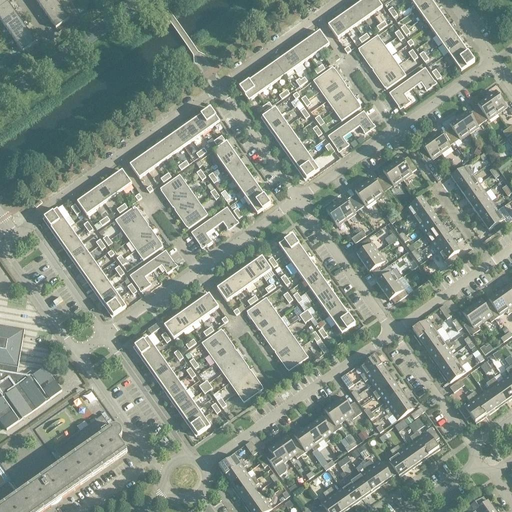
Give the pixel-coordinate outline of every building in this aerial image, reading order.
[(0,0),(0,8),(8,3),(5,0),(0,0)] [(58,3),(55,0),(46,0),(39,5),(44,13),(58,3)] [(382,8),(376,0),(365,0),(364,1),(373,15),(382,8)] [(431,0),(430,0),(412,0),(411,1),(417,10),(431,0)] [(437,9),(431,0),(417,10),(423,19),(437,9)] [(373,15),(364,1),(355,8),(364,21),(373,15)] [(14,11),(8,3),(0,8),(0,20),(0,21),(14,11)] [(63,11),(58,3),(44,13),(50,21),(63,11)] [(364,21),(355,8),(346,14),(355,27),(364,21)] [(443,18),(437,9),(423,19),(429,28),(443,18)] [(19,19),(14,11),(0,21),(6,29),(19,19)] [(69,20),(63,11),(50,21),(56,29),(69,20)] [(355,27),(346,14),(337,20),(347,34),(355,27)] [(449,27),(443,18),(429,28),(436,37),(449,27)] [(25,27),(19,19),(6,29),(11,36),(25,27)] [(347,34),(337,20),(328,27),(337,40),(347,34)] [(30,35),(25,27),(11,36),(17,44),(30,35)] [(456,36),(449,27),(436,37),(442,46),(456,36)] [(320,32),(319,33),(310,39),(320,53),(329,46),(320,32)] [(36,43),(30,35),(17,44),(22,53),(36,43)] [(462,45),(456,36),(442,46),(448,54),(462,45)] [(385,47),(378,37),(358,51),(363,58),(364,56),(367,60),(385,47)] [(320,53),(310,39),(301,45),(311,59),(320,53)] [(311,59),(301,45),(293,51),(302,65),(311,59)] [(468,54),(462,45),(448,54),(454,63),(468,54)] [(392,57),(385,47),(367,60),(369,63),(367,64),(372,71),(392,57)] [(302,65),(293,51),(284,58),(293,71),(302,65)] [(474,63),(468,54),(454,63),(461,73),(474,63)] [(399,67),(392,57),(372,71),(377,77),(378,76),(381,79),(399,67)] [(293,71),(284,58),(275,64),(285,77),(293,71)] [(285,77),(275,64),(266,70),(276,84),(285,77)] [(406,77),(399,67),(381,79),(383,82),(381,84),(386,91),(406,77)] [(338,75),(333,68),(313,82),(320,92),(338,80),(336,77),(338,75)] [(435,83),(425,69),(407,82),(412,90),(421,84),(426,92),(433,87),(432,85),(435,83)] [(276,84),(266,70),(257,76),(267,90),(276,84)] [(267,90),(257,76),(248,82),(258,96),(267,90)] [(340,83),(338,80),(320,92),(327,102),(347,88),(342,82),(340,83)] [(258,96),(248,82),(239,89),(249,103),(258,96)] [(412,90),(407,82),(389,95),(399,109),(402,107),(403,108),(410,104),(404,96),(412,90)] [(351,95),(347,88),(327,102),(334,112),(352,99),(350,96),(351,95)] [(507,109),(496,93),(486,100),(497,115),(507,109)] [(354,103),(352,99),(334,112),(341,122),(361,109),(356,101),(354,103)] [(497,115),(486,100),(477,106),(480,110),(475,113),(482,124),(487,120),(488,122),(497,115)] [(220,123),(210,109),(201,116),(210,130),(220,123)] [(275,109),(262,118),(264,121),(262,122),(267,128),(282,118),(275,109)] [(373,127),(364,112),(346,125),(351,133),(359,127),(365,135),(372,130),(371,129),(373,127)] [(468,113),(458,119),(469,135),(478,128),(478,127),(482,124),(475,113),(470,117),(468,113)] [(210,130),(201,116),(192,122),(202,136),(210,130)] [(288,127),(282,118),(267,128),(271,135),(273,134),(275,136),(288,127)] [(469,135),(458,119),(449,126),(452,130),(447,133),(454,144),(459,140),(460,141),(469,135)] [(202,136),(192,122),(183,128),(193,142),(202,136)] [(351,133),(346,125),(328,138),(337,152),(340,150),(342,151),(348,147),(343,139),(351,133)] [(511,126),(503,133),(506,138),(511,134),(511,126)] [(294,136),(288,127),(275,136),(277,139),(275,140),(279,146),(294,136)] [(193,142),(183,128),(174,135),(184,148),(193,142)] [(442,136),(439,133),(430,139),(441,155),(450,148),(449,147),(454,144),(447,133),(442,136)] [(184,148),(174,135),(165,141),(175,155),(184,148)] [(300,145),(294,136),(279,146),(284,152),(285,151),(287,154),(300,145)] [(441,155),(430,139),(421,146),(423,149),(419,153),(426,164),(431,160),(432,161),(441,155)] [(175,155),(165,141),(157,147),(166,161),(175,155)] [(233,152),(226,143),(213,153),(219,162),(233,152)] [(307,153),(300,145),(287,154),(289,156),(287,157),(292,164),(307,153)] [(166,161),(157,147),(148,153),(157,167),(166,161)] [(239,161),(233,152),(219,162),(226,171),(239,161)] [(157,167),(148,153),(139,160),(148,173),(157,167)] [(313,162),(307,153),(292,164),(296,170),(298,169),(300,171),(313,162)] [(148,173),(139,160),(130,166),(139,180),(148,173)] [(401,160),(392,166),(403,182),(412,175),(411,174),(416,171),(409,160),(404,163),(401,160)] [(245,170),(239,161),(226,171),(232,179),(245,170)] [(319,172),(313,162),(300,171),(301,174),(300,175),(304,182),(319,172)] [(403,182),(392,166),(383,173),(385,176),(380,180),(388,191),(393,187),(393,188),(403,182)] [(473,176),(466,167),(451,178),(457,187),(473,176)] [(252,179),(245,170),(232,179),(238,188),(252,179)] [(132,185),(122,171),(113,178),(122,192),(132,185)] [(435,172),(432,174),(437,181),(441,178),(439,175),(438,176),(435,172)] [(187,186),(179,176),(160,190),(165,197),(167,196),(169,199),(187,186)] [(479,185),(473,176),(457,187),(463,196),(479,185)] [(122,192),(113,178),(104,184),(113,198),(122,192)] [(258,188),(252,179),(238,188),(244,197),(258,188)] [(375,183),(373,180),(364,186),(375,202),(384,195),(383,194),(388,191),(380,180),(375,183)] [(113,198),(104,184),(95,190),(105,204),(113,198)] [(485,194),(479,185),(463,196),(470,205),(485,194)] [(194,196),(187,186),(169,199),(171,202),(169,203),(174,210),(194,196)] [(375,202),(364,186),(354,193),(357,196),(352,200),(360,210),(364,207),(365,208),(375,202)] [(264,196),(258,188),(244,197),(250,206),(264,196)] [(105,204),(95,190),(86,197),(96,210),(105,204)] [(490,191),(485,194),(470,205),(476,214),(491,203),(496,200),(490,191)] [(201,206),(194,196),(174,210),(179,217),(180,216),(183,219),(201,206)] [(271,206),(264,196),(250,206),(257,215),(271,206)] [(96,210),(86,197),(77,203),(87,217),(96,210)] [(345,199),(335,206),(346,221),(356,215),(355,214),(360,210),(352,200),(347,203),(345,199)] [(428,208),(421,199),(406,210),(412,219),(428,208)] [(498,212),(491,203),(476,214),(482,222),(498,212)] [(208,216),(201,206),(183,219),(185,222),(183,223),(188,230),(208,216)] [(346,221),(335,206),(326,212),(337,228),(346,221)] [(140,215),(135,208),(115,222),(122,232),(140,219),(138,216),(140,215)] [(434,217),(428,208),(412,219),(418,228),(434,217)] [(237,223),(227,209),(209,221),(214,229),(223,223),(228,231),(235,227),(234,225),(237,223)] [(64,219),(57,210),(42,220),(47,227),(49,226),(50,229),(64,219)] [(504,221),(498,212),(482,222),(489,232),(493,229),(496,234),(507,226),(503,221),(504,221)] [(440,226),(434,217),(418,228),(425,236),(440,226)] [(70,228),(64,219),(50,229),(52,231),(51,232),(55,239),(70,228)] [(142,222),(140,219),(122,232),(129,242),(149,228),(144,221),(142,222)] [(214,229),(209,221),(191,234),(201,248),(204,246),(205,248),(207,246),(212,243),(206,235),(214,229)] [(446,234),(440,226),(425,236),(431,245),(446,234)] [(76,237),(70,228),(55,239),(59,245),(61,244),(63,246),(76,237)] [(153,235),(149,228),(129,242),(136,252),(154,239),(152,236),(153,235)] [(351,240),(355,245),(365,238),(362,233),(358,235),(351,240)] [(453,243),(446,234),(431,245),(437,254),(453,243)] [(299,246),(292,236),(279,246),(285,255),(299,246)] [(82,246),(76,237),(63,246),(65,249),(63,250),(67,256),(82,246)] [(156,242),(154,239),(136,252),(143,262),(163,248),(158,241),(156,242)] [(378,253),(368,239),(355,249),(358,254),(356,255),(363,264),(378,253)] [(459,252),(453,243),(437,254),(444,263),(448,268),(458,260),(455,255),(459,252)] [(88,255),(82,246),(67,256),(72,262),(74,261),(75,264),(88,255)] [(305,254),(299,246),(285,255),(291,264),(305,254)] [(166,252),(148,265),(153,272),(161,267),(167,275),(174,270),(173,268),(175,266),(166,252)] [(385,263),(378,253),(363,264),(369,274),(373,271),(376,276),(380,273),(377,268),(385,263)] [(311,263),(305,254),(291,264),(298,273),(311,263)] [(95,264),(88,255),(75,264),(77,266),(75,268),(80,274),(95,264)] [(271,271),(262,258),(253,264),(262,278),(271,271)] [(317,272),(311,263),(298,273),(304,282),(317,272)] [(101,272),(95,264),(80,274),(82,273),(83,275),(82,277),(86,283),(101,272)] [(262,278),(253,264),(244,270),(253,284),(262,278)] [(153,272),(148,265),(130,277),(139,291),(142,289),(144,291),(150,286),(145,278),(153,272)] [(253,284),(244,270),(235,277),(244,290),(253,284)] [(107,281),(101,272),(86,283),(91,289),(92,288),(94,290),(107,281)] [(324,281),(317,272),(304,282),(310,291),(324,281)] [(392,272),(384,278),(380,273),(376,276),(380,281),(376,283),(383,293),(398,282),(392,272)] [(244,290),(235,277),(226,283),(236,297),(244,290)] [(114,290),(107,281),(94,290),(96,293),(94,294),(99,300),(114,290)] [(330,290),(324,281),(310,291),(316,300),(330,290)] [(408,296),(398,282),(383,293),(389,302),(393,299),(396,304),(408,296)] [(236,297),(226,283),(217,289),(226,303),(236,297)] [(511,296),(507,289),(503,292),(502,290),(497,293),(511,314),(511,313),(511,296)] [(120,299),(114,290),(99,300),(103,307),(105,306),(107,308),(120,299)] [(336,299),(330,290),(316,300),(323,308),(336,299)] [(511,314),(497,293),(492,297),(493,298),(488,302),(494,309),(489,313),(495,320),(506,313),(508,316),(511,314)] [(218,309),(209,295),(200,302),(209,315),(218,309)] [(126,308),(120,299),(107,308),(108,311),(107,312),(112,319),(126,308)] [(273,309),(266,299),(246,313),(251,320),(253,319),(255,322),(273,309)] [(342,308),(336,299),(323,308),(329,317),(342,308)] [(480,300),(475,304),(476,306),(472,308),(483,324),(488,320),(491,323),(495,320),(489,313),(494,309),(488,302),(484,305),(480,300)] [(209,315),(200,302),(191,308),(200,321),(209,315)] [(452,316),(445,306),(439,310),(447,320),(452,316)] [(200,321),(191,308),(182,314),(192,328),(200,321)] [(349,316),(342,308),(329,317),(335,326),(349,316)] [(483,324),(472,308),(468,311),(467,309),(462,313),(469,323),(463,327),(471,337),(480,331),(477,328),(483,324)] [(280,319),(273,309),(255,322),(257,325),(256,326),(260,333),(280,319)] [(192,328),(182,314),(173,320),(183,334),(192,328)] [(355,326),(349,316),(335,326),(342,335),(355,326)] [(287,329),(280,319),(260,333),(265,340),(267,339),(269,342),(287,329)] [(183,334),(173,320),(164,327),(174,340),(183,334)] [(428,320),(412,331),(415,335),(413,336),(417,341),(437,327),(435,324),(432,326),(428,320)] [(158,323),(148,331),(151,335),(161,328),(158,323)] [(0,347),(24,331),(0,326),(0,347)] [(440,330),(437,327),(417,341),(420,346),(422,345),(425,349),(440,338),(436,333),(440,330)] [(294,339),(287,329),(269,342),(271,345),(270,346),(274,353),(294,339)] [(18,369),(24,331),(0,347),(0,421),(6,431),(62,392),(45,368),(33,376),(30,372),(26,375),(17,374),(18,369)] [(226,338),(221,331),(201,345),(209,355),(227,342),(224,339),(226,338)] [(154,348),(147,338),(133,349),(137,355),(139,354),(141,357),(154,348)] [(444,344),(440,338),(425,349),(428,353),(426,354),(429,359),(450,345),(447,341),(444,344)] [(301,349),(294,339),(274,353),(279,359),(281,358),(283,361),(301,349)] [(229,345),(227,342),(209,355),(216,365),(235,351),(230,344),(229,345)] [(452,348),(450,345),(429,359),(433,364),(434,363),(437,367),(453,356),(449,350),(452,348)] [(484,347),(480,350),(485,357),(492,351),(489,346),(485,349),(484,347)] [(160,356),(154,348),(141,357),(143,359),(141,360),(145,367),(160,356)] [(308,359),(301,349),(283,361),(285,364),(283,366),(288,373),(308,359)] [(240,357),(235,351),(216,365),(222,374),(240,362),(238,359),(240,357)] [(166,365),(160,356),(145,367),(150,373),(151,372),(153,374),(166,365)] [(457,361),(453,356),(437,367),(440,371),(438,372),(442,377),(462,362),(460,359),(457,361)] [(378,361),(375,357),(359,368),(364,374),(360,376),(363,380),(383,365),(380,360),(378,361)] [(243,365),(240,362),(222,374),(229,384),(249,370),(244,364),(243,365)] [(464,366),(462,362),(442,377),(445,382),(447,380),(450,385),(465,374),(461,368),(464,366)] [(173,374),(166,365),(153,374),(155,377),(153,378),(158,384),(173,374)] [(386,370),(383,365),(363,380),(365,383),(368,381),(372,386),(388,375),(385,371),(386,370)] [(254,377),(249,370),(229,384),(236,394),(254,381),(252,378),(254,377)] [(179,383),(173,374),(158,384),(162,391),(164,390),(166,392),(179,383)] [(346,375),(341,379),(348,390),(354,386),(346,375)] [(390,379),(388,375),(372,386),(376,392),(373,394),(375,397),(395,383),(392,378),(390,379)] [(494,379),(490,382),(505,403),(507,401),(509,402),(511,399),(511,392),(504,380),(498,384),(494,379)] [(257,385),(254,381),(236,394),(243,404),(263,391),(258,383),(257,385)] [(464,387),(460,381),(450,389),(454,394),(464,387)] [(505,403),(490,382),(486,384),(490,390),(484,394),(496,411),(503,406),(502,404),(505,403)] [(185,392),(179,383),(166,392),(167,395),(166,396),(170,402),(185,392)] [(399,388),(395,383),(375,397),(377,401),(381,398),(384,404),(400,393),(397,389),(399,388)] [(191,401),(185,392),(170,402),(175,409),(176,407),(178,410),(191,401)] [(403,397),(400,393),(384,404),(388,409),(385,412),(387,415),(408,401),(404,396),(403,397)] [(474,393),(470,395),(485,416),(488,415),(489,416),(496,411),(484,394),(478,398),(474,393)] [(485,416),(470,395),(467,398),(470,404),(465,408),(463,406),(458,410),(465,420),(470,417),(476,425),(484,420),(482,418),(485,416)] [(342,397),(337,401),(338,403),(334,405),(345,421),(350,417),(353,420),(362,414),(354,404),(349,407),(342,397)] [(198,410),(191,401),(178,410),(180,413),(178,414),(183,420),(198,410)] [(411,405),(408,401),(387,415),(390,418),(393,416),(397,422),(413,411),(410,407),(411,405)] [(345,421),(334,405),(330,408),(329,407),(323,410),(327,415),(322,419),(327,427),(332,423),(338,431),(342,428),(339,425),(345,421)] [(424,413),(421,409),(411,416),(414,421),(424,413)] [(204,418),(198,410),(183,420),(187,426),(189,425),(191,428),(204,418)] [(119,429),(117,428),(116,427),(113,428),(111,429),(102,417),(79,433),(54,450),(63,463),(16,495),(7,483),(0,488),(0,511),(42,511),(127,452),(119,441),(121,439),(122,436),(122,433),(121,431),(121,430),(119,429)] [(210,428),(204,418),(191,428),(192,430),(191,431),(196,438),(210,428)] [(327,427),(322,419),(318,422),(316,420),(311,424),(312,426),(313,425),(324,441),(326,444),(329,442),(327,439),(338,431),(332,423),(327,427)] [(324,441),(313,425),(312,426),(309,428),(308,426),(303,430),(317,450),(320,448),(318,445),(324,441)] [(418,433),(414,435),(428,456),(431,454),(432,456),(440,451),(434,443),(439,439),(431,429),(426,432),(427,434),(421,438),(418,433)] [(317,450),(303,430),(298,433),(299,435),(294,438),(300,446),(294,450),(299,458),(311,449),(314,453),(317,450)] [(364,433),(359,437),(363,442),(368,438),(364,433)] [(428,456),(414,435),(410,438),(414,444),(408,448),(420,465),(427,460),(426,458),(428,456)] [(384,436),(379,439),(382,444),(387,441),(384,436)] [(282,442),(278,445),(289,460),(294,457),(297,460),(299,458),(294,450),(300,446),(294,438),(290,442),(286,437),(281,441),(282,442)] [(258,453),(251,442),(245,446),(253,457),(258,453)] [(289,460),(278,445),(274,448),(273,446),(268,450),(272,456),(267,460),(279,478),(285,474),(285,473),(286,472),(286,470),(286,469),(286,468),(283,464),(289,460)] [(398,446),(394,449),(409,470),(411,468),(413,470),(420,465),(408,448),(402,452),(398,446)] [(409,470),(394,449),(390,452),(394,457),(383,465),(382,465),(387,472),(392,468),(397,475),(400,479),(407,474),(406,472),(409,470)] [(234,456),(219,467),(222,472),(220,473),(223,478),(244,463),(242,460),(238,462),(234,456)] [(370,461),(366,464),(381,485),(384,483),(385,485),(392,479),(397,475),(392,468),(387,472),(382,465),(383,465),(380,462),(374,466),(370,461)] [(246,466),(244,463),(223,478),(227,482),(229,481),(231,485),(247,474),(243,469),(246,466)] [(381,485),(366,464),(362,467),(366,472),(360,476),(372,493),(379,488),(378,487),(381,485)] [(251,480),(247,474),(231,485),(234,489),(232,490),(236,495),(256,481),(254,478),(251,480)] [(351,475),(347,478),(361,499),(364,497),(365,498),(372,493),(360,476),(354,480),(351,475)] [(361,499),(347,478),(343,480),(346,486),(341,490),(353,507),(360,502),(359,501),(361,499)] [(259,484),(256,481),(236,495),(239,500),(241,499),(244,503),(259,492),(255,486),(259,484)] [(331,489),(327,491),(341,511),(342,511),(344,511),(345,511),(353,507),(341,490),(335,494),(331,489)] [(341,511),(327,491),(323,494),(327,500),(320,504),(323,507),(326,511),(341,511)] [(263,498),(259,492),(244,503),(247,507),(245,508),(247,511),(249,511),(269,499),(266,495),(263,498)] [(483,498),(465,511),(466,511),(490,511),(495,509),(491,504),(489,505),(487,503),(486,503),(483,498)] [(271,502),(269,499),(249,511),(269,511),(272,510),(268,504),(271,502)]
